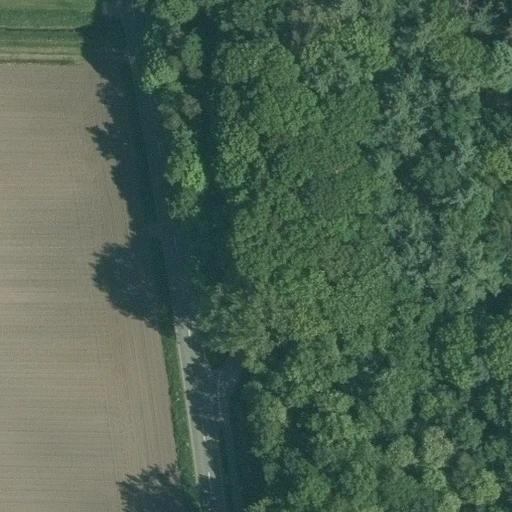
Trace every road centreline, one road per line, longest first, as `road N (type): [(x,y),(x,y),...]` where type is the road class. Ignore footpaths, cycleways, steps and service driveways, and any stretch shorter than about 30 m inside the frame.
road 1 (tertiary): [(129,0),(211,511)]
road 2 (track): [(385,23),(421,511)]
road 3 (track): [(215,58),(501,0)]
